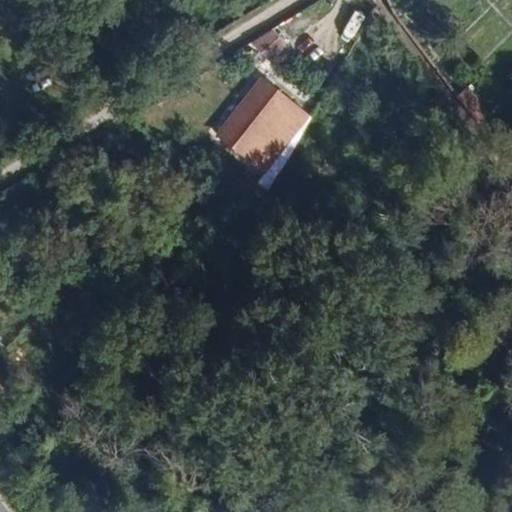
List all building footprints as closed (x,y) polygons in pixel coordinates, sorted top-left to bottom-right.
[(359,27),(386,25),(372,6),(359,27)] [(343,20),(333,13),(321,31),(332,38),(343,20)] [(441,98),(427,79),(413,91),(427,109),(441,98)] [(301,119),(257,85),(216,136),(261,171),(301,119)] [(453,96),(476,124),(485,113),(465,87),(453,96)] [(280,202),(262,191),(247,217),(247,220),(259,237),(280,202)] [(0,335),(0,349),(1,350),(25,316),(17,310),(24,303),(0,285),(0,322),(7,327),(0,335)]
